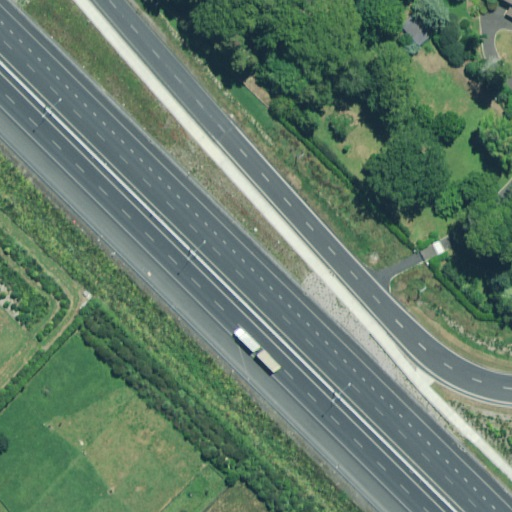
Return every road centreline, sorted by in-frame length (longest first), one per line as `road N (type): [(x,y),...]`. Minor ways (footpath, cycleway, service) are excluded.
road 1 (motorway): [(0,37),(481,511)]
road 2 (motorway): [(429,511),(0,89)]
road 3 (residential): [(155,52),(413,336),(465,373),(511,387)]
